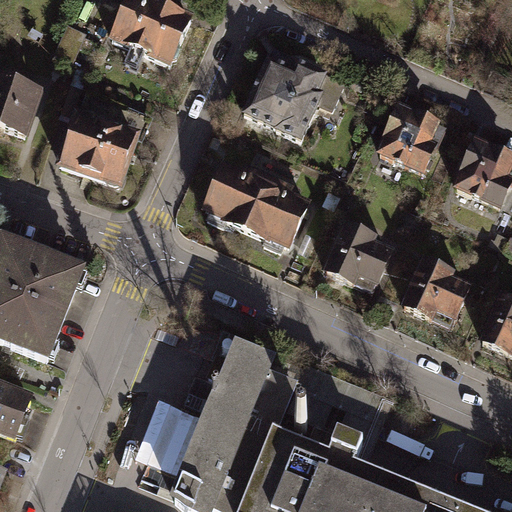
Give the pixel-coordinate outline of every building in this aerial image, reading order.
[(194,25),(138,0),(133,0),(113,44),(173,71),(194,25)] [(90,38),(70,29),(57,56),(77,66),(90,38)] [(344,92),(269,60),(242,123),(302,149),(318,111),(333,117),(344,92)] [(42,98),(0,83),(0,132),(1,132),(28,140),(42,98)] [(89,95),(63,173),(121,191),(135,144),(139,145),(149,121),(89,95)] [(444,135),(392,114),(371,168),(423,188),(444,135)] [(511,201),(511,161),(474,147),(452,200),(504,221),(511,201)] [(240,179),(219,169),(198,217),(208,222),(206,227),(226,236),(228,231),(244,237),(267,184),(243,173),(240,179)] [(291,194),(267,184),(244,237),(264,246),(262,252),(280,260),(283,254),(290,257),(311,209),(289,200),(291,194)] [(377,248),(343,232),(318,284),(352,300),(357,291),(376,300),(393,262),(374,253),(377,248)] [(3,245),(0,254),(0,346),(48,365),(83,277),(3,245)] [(454,282),(421,266),(397,316),(431,332),(435,324),(453,332),(470,297),(451,288),(454,282)] [(511,305),(499,300),(476,352),(511,368),(511,365),(511,305)] [(273,439),(293,390),(267,380),(271,369),(238,355),(233,368),(219,362),(209,384),(224,390),(176,511),(179,511),(455,511),(365,476),(355,471),(363,451),(315,431),(309,446),(332,455),(329,461),(273,439)] [(0,393),(0,436),(16,443),(31,406),(0,393)]
